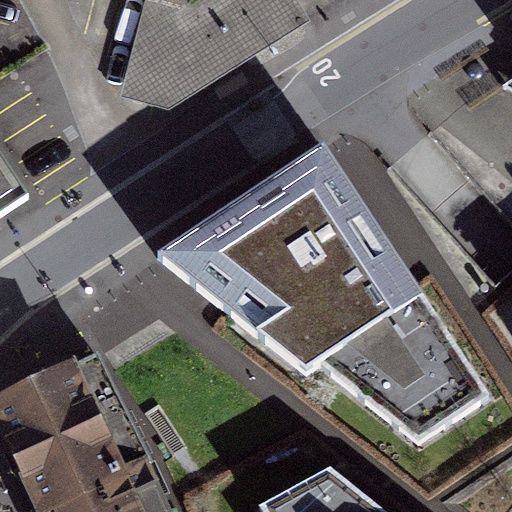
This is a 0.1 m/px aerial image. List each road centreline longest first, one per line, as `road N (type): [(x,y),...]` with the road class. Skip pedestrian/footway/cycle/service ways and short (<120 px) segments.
road 1 (residential): [(468,0),(149,200)]
road 2 (unknown): [(511,424),(449,475),(407,479),(261,376)]
road 3 (unknown): [(322,92),(497,250),(511,273)]
road 4 (residential): [(149,200),(0,299)]
